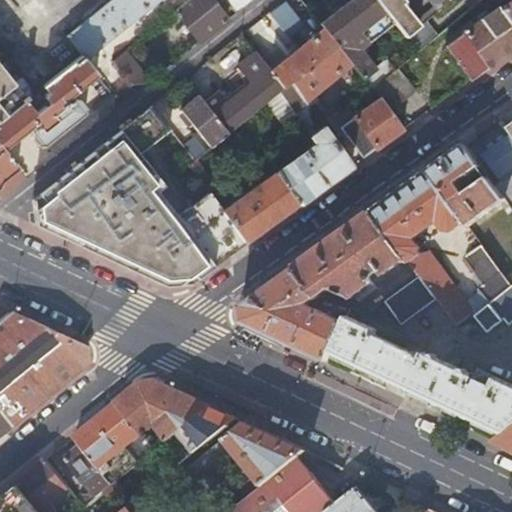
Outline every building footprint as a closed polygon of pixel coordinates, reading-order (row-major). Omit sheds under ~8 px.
[(0,0),(0,18),(15,7),(9,0),(0,0)] [(107,0),(64,35),(79,54),(82,58),(153,0),(175,0),(172,3),(176,8),(185,0),(107,0)] [(185,0),(176,8),(173,10),(198,42),(226,20),(210,0),(185,0)] [(351,0),(320,26),(322,28),(336,45),(350,63),(357,72),(370,87),(371,89),(372,89),(394,71),(387,61),(375,70),(364,55),(368,51),(365,46),(392,22),(373,0),(351,0)] [(373,0),(392,22),(404,37),(419,25),(402,3),(404,1),(403,0),(427,0),(432,6),(438,0),(373,0)] [(436,11),(448,0),(438,0),(432,6),(436,11)] [(511,25),(511,0),(509,0),(499,8),(511,25)] [(469,80),(511,49),(511,25),(499,8),(498,7),(467,31),(465,28),(462,30),(464,33),(445,47),(469,80)] [(282,89),(289,83),(336,45),(322,28),(269,72),(282,89)] [(289,83),(303,102),(350,63),(336,45),(289,83)] [(109,60),(130,86),(146,83),(121,51),(109,60)] [(239,124),(282,89),(269,72),(254,52),(236,66),(251,85),(211,116),(225,135),(239,124)] [(0,117),(0,181),(18,167),(2,148),(28,128),(43,147),(85,114),(83,112),(84,106),(78,97),(72,98),(70,94),(95,74),(82,58),(79,54),(21,101),(0,117)] [(379,98),(388,110),(416,89),(400,66),(394,71),(372,89),(379,98)] [(352,75),(364,92),(370,87),(357,72),(352,75)] [(0,117),(21,101),(0,74),(0,117)] [(114,99),(104,86),(101,103),(105,103),(104,110),(100,110),(98,121),(112,110),(114,99)] [(209,148),(225,135),(211,116),(197,97),(179,110),(209,148)] [(267,104),(278,123),(291,116),(279,97),(267,104)] [(373,150),(402,129),(388,110),(379,98),(351,119),(373,150)] [(273,171),(298,204),(350,167),(305,105),(295,112),(307,130),(304,132),(312,144),(273,171)] [(360,159),(373,150),(351,119),(343,107),(331,117),(360,159)] [(74,212),(62,237),(168,287),(185,286),(244,243),(221,210),(195,175),(188,165),(193,162),(159,117),(98,165),(61,195),(74,212)] [(195,175),(246,134),(239,124),(225,135),(209,148),(193,162),(188,165),(195,175)] [(505,201),(510,208),(511,207),(511,133),(510,131),(483,151),(504,180),(495,187),(505,201)] [(465,145),(428,171),(465,222),(469,227),(505,201),(495,187),(489,179),(477,187),(469,175),(481,167),(465,145)] [(52,184),(61,195),(98,165),(89,154),(52,184)] [(18,167),(0,181),(0,195),(2,198),(27,178),(18,167)] [(221,210),(244,243),(298,204),(273,171),(261,181),(254,186),(221,210)] [(406,259),(418,276),(422,281),(457,325),(473,314),(474,315),(511,286),(481,244),(465,255),(464,258),(484,285),(478,289),(482,294),(467,306),(428,253),(424,256),(419,255),(419,248),(413,239),(440,219),(450,232),(465,222),(428,171),(372,212),(406,259)] [(254,186),(261,181),(258,177),(251,182),(254,186)] [(294,268),(318,299),(330,290),(352,300),(356,297),(360,303),(378,289),(371,280),(375,276),(378,280),(406,259),(372,212),(294,268)] [(463,296),(481,284),(462,256),(475,248),(464,231),(433,251),(463,296)] [(310,305),(318,299),(294,268),(240,307),(243,322),(328,362),(332,353),(346,323),(325,313),(327,308),(321,305),(319,310),(310,305)] [(418,276),(384,300),(398,320),(432,295),(422,281),(418,276)] [(511,285),(511,286),(474,315),(487,333),(502,321),(506,326),(511,321),(511,285)] [(10,314),(0,322),(0,427),(4,433),(87,364),(85,349),(10,314)] [(373,329),(348,317),(346,323),(332,353),(505,435),(511,428),(511,385),(495,377),(490,386),(474,379),(475,377),(424,353),(422,358),(373,335),(373,329)] [(169,442),(174,438),(211,407),(159,382),(143,384),(117,405),(142,436),(159,422),(163,426),(159,430),(169,442)] [(75,439),(82,447),(100,470),(142,436),(117,405),(75,439)] [(174,460),(180,467),(238,420),(211,407),(174,438),(177,442),(182,439),(189,447),(174,460)] [(308,453),(246,424),(188,472),(198,485),(236,455),(263,489),(300,459),(308,453)] [(496,441),(511,448),(511,428),(505,435),(496,441)] [(146,440),(151,446),(156,442),(151,436),(146,440)] [(99,500),(105,495),(114,487),(100,470),(82,447),(67,460),(99,500)] [(300,459),(263,489),(234,511),(328,511),(337,505),(300,459)] [(47,462),(17,486),(20,489),(38,511),(56,511),(52,506),(70,491),(47,462)] [(376,511),(358,488),(337,505),(328,511),(376,511)] [(0,511),(38,511),(20,489),(0,505),(0,511)] [(167,511),(156,498),(147,505),(152,511),(167,511)]
